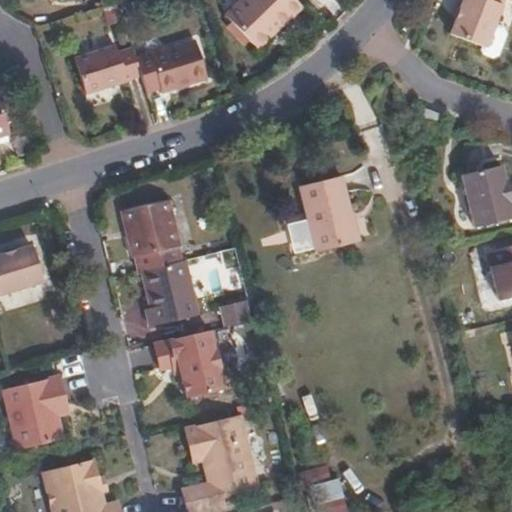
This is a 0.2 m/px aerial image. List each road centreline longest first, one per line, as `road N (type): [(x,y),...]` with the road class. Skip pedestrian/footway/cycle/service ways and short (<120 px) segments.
road 1 (residential): [(68,174),(236,124),(373,46)]
road 2 (residential): [(0,30),(36,54),(68,174)]
road 3 (residential): [(373,46),(511,128)]
